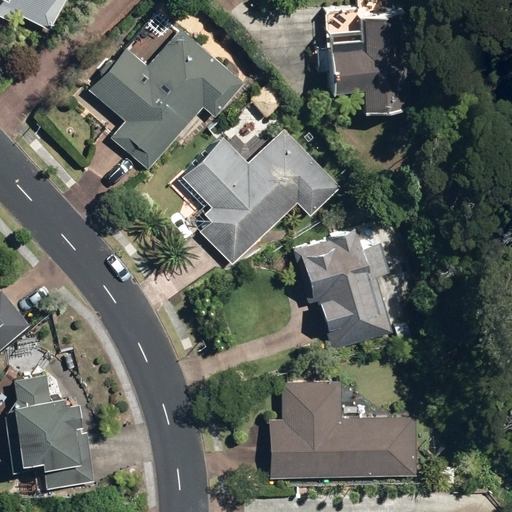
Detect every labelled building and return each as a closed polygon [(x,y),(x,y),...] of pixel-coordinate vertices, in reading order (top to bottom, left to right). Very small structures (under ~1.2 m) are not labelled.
[(0,0),(0,11),(13,17),(18,7),(54,26),(67,0),(0,0)] [(372,83),(372,105),(413,104),(409,7),(368,10),(369,22),(339,24),(341,45),(322,46),(323,66),(333,67),(334,84),(372,83)] [(115,134),(152,166),(207,102),(219,112),(249,78),(187,24),(154,61),(131,42),(93,85),(129,117),(115,134)] [(254,96),(269,115),(290,98),(274,79),(254,96)] [(205,228),(235,261),(301,199),(314,211),(345,182),(291,125),(254,160),(230,134),(188,174),(216,203),(209,210),(216,217),(205,228)] [(319,298),(333,346),(395,329),(380,272),(394,267),(385,236),(367,241),(363,225),(335,232),(336,235),(298,246),(313,299),(319,298)] [(0,347),(32,323),(5,287),(0,290),(0,347)] [(50,463),(52,483),(96,479),(91,427),(83,429),(83,419),(90,418),(87,395),(73,397),(72,390),(54,392),(52,371),(20,374),(23,396),(12,409),(19,467),(50,463)] [(273,416),(274,476),(422,471),(420,414),(346,415),(346,378),(286,380),(287,416),(273,416)] [(445,462),(445,480),(459,479),(459,462),(445,462)]
